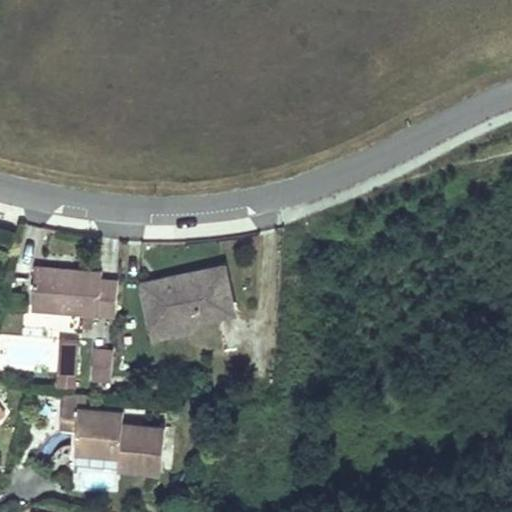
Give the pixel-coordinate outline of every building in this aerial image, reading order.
[(233,308),(223,265),(168,278),(169,287),(146,292),(154,327),(179,321),(193,330),(201,316),(233,308)] [(33,308),(116,314),(118,280),(102,279),(103,270),(36,266),(33,308)] [(169,287),(168,278),(144,283),(146,292),(169,287)] [(154,327),(156,338),(193,330),(179,321),(154,327)] [(78,338),(65,337),(63,372),(76,373),(78,338)] [(113,354),(96,353),(94,381),(111,382),(113,354)] [(76,373),(63,372),(62,386),(75,387),(76,373)] [(111,382),(94,381),(93,394),(110,395),(111,382)] [(77,426),(76,449),(120,453),(119,466),(163,469),(166,426),(123,423),(124,410),(86,407),(87,394),(65,392),(64,406),(79,407),(77,426)] [(77,426),(79,407),(64,406),(62,425),(77,426)]
